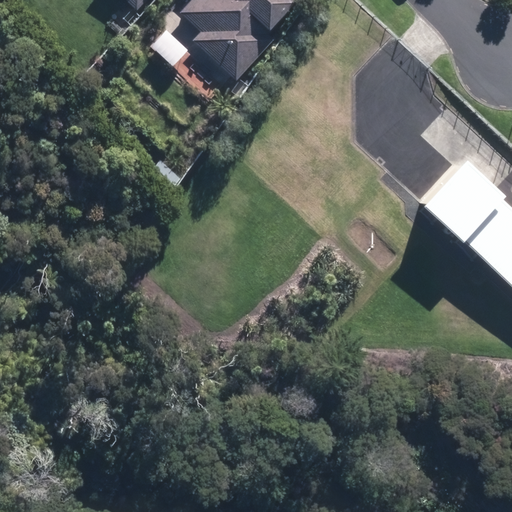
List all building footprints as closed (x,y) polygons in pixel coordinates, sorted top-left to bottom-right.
[(125,0),(137,10),(145,0),(125,0)] [(296,0),(190,0),(181,11),(202,29),(193,39),(240,80),(283,31),(275,25),(296,0)] [(196,51),(169,27),(152,46),(179,70),(196,51)] [(162,155),(148,169),(171,191),(184,177),(162,155)] [(511,200),(466,156),(427,195),(511,278),(511,200)]
